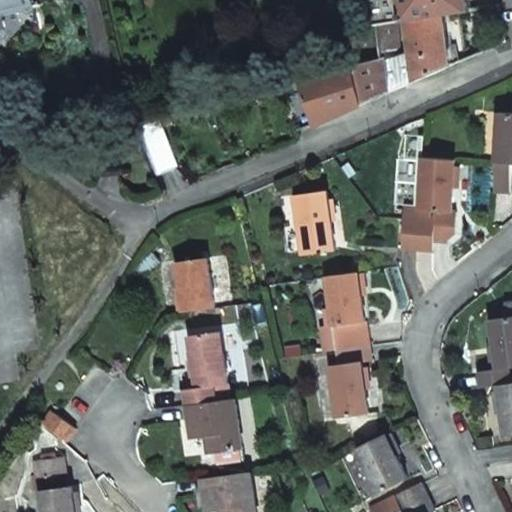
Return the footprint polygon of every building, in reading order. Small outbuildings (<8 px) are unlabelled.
[(5,8),(37,0),(0,0),(0,24),(8,23),(5,8)] [(446,10),(472,6),(471,0),(377,0),(380,20),(395,17),(410,15),(446,10)] [(420,76),(452,62),(446,10),(410,15),(414,44),(420,76)] [(301,75),(316,120),(420,76),(414,44),(399,49),(395,17),(380,20),(384,53),(301,75)] [(511,107),(498,107),(494,186),(510,187),(511,166),(511,107)] [(137,120),(158,175),(177,167),(157,115),(137,120)] [(457,154),(425,152),(422,202),(454,205),(457,154)] [(329,245),(339,243),(330,184),(297,189),(306,248),(321,246),(322,250),(330,249),(329,245)] [(422,212),(407,211),(405,241),(420,242),(422,212)] [(422,212),(420,242),(437,243),(439,213),(422,212)] [(186,305),(219,300),(211,249),(179,254),(186,305)] [(330,274),(340,347),(372,342),(362,269),(330,274)] [(482,368),(484,385),(501,383),(511,380),(511,298),(509,299),(511,315),(494,317),(500,366),(482,368)] [(189,400),(234,393),(224,326),(191,330),(199,381),(186,383),(189,400)] [(372,342),(340,347),(342,361),(333,362),(340,413),(372,409),(365,358),(374,357),(372,342)] [(511,432),(511,380),(501,383),(508,433),(511,432)] [(246,441),(239,393),(234,393),(189,400),(192,421),(207,419),(210,446),(246,441)] [(53,402),(43,415),(68,434),(78,421),(53,402)] [(410,477),(389,430),(360,444),(381,490),(410,477)] [(76,511),(72,477),(68,477),(64,448),(32,453),(36,483),(40,482),(43,511),(76,511)] [(261,511),(255,468),(205,475),(208,497),(223,495),(225,511),(261,511)] [(391,511),(405,506),(432,493),(426,479),(373,504),(376,511),(391,511)] [(439,507),(432,493),(405,506),(391,511),(428,511),(429,511),(439,507)]
